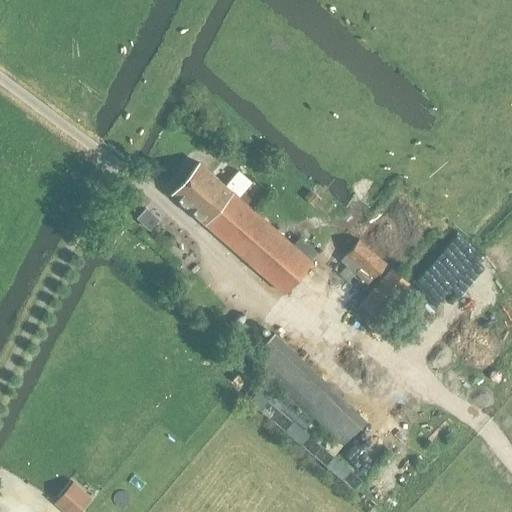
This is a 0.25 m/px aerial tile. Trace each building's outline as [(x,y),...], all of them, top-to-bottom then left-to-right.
[(282,292),(310,260),(236,195),(249,181),(236,169),(223,184),(197,162),(169,194),(282,292)] [(361,306),(379,321),(390,330),(401,340),(432,303),(410,284),(391,269),(375,289),(369,284),(386,263),(359,239),(346,254),(362,267),(348,283),(367,299),(361,306)] [(272,330),(250,353),(343,441),(365,417),(272,330)] [(332,451),(309,433),(302,441),(326,459),(332,451)] [(361,487),(379,499),(403,463),(385,451),(361,487)] [(332,454),(327,464),(345,474),(351,464),(332,454)] [(56,498),(71,511),(75,511),(90,496),(72,480),(56,498)]
